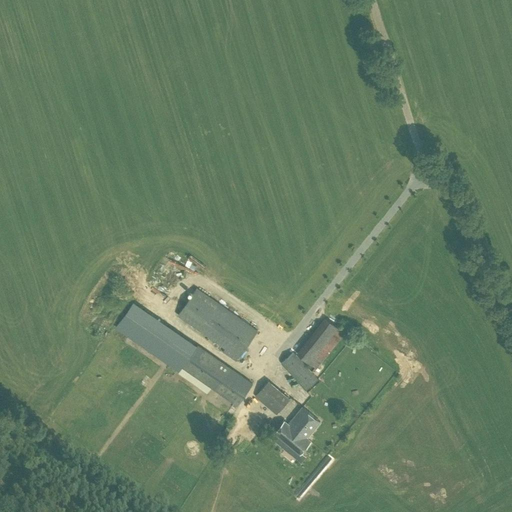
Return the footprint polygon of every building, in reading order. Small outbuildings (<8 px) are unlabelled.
[(257,331),(218,304),(219,304),(197,288),(178,315),(200,331),(201,330),(228,349),(225,352),(236,360),(257,331)] [(150,329),(176,347),(177,346),(187,353),(195,340),(151,311),(139,329),(147,334),(150,329)] [(252,384),(231,369),(197,345),(182,367),(216,390),(237,405),(252,384)] [(306,389),(317,379),(293,352),(282,363),(306,389)] [(276,414),(289,399),(268,381),(255,396),(276,414)] [(307,438),(320,422),(302,407),(288,425),(284,421),(275,433),(300,453),(310,441),(307,438)] [(220,463),(240,481),(245,475),(240,470),(244,465),(230,453),(220,463)]
